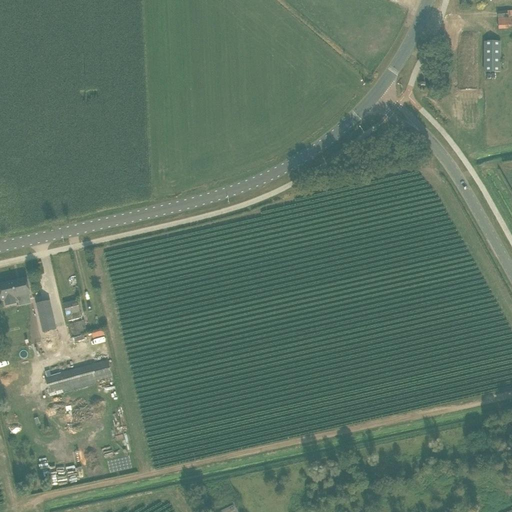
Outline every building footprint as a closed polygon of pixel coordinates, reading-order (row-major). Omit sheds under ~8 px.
[(511,10),(497,12),(497,18),(498,29),(511,27),(511,10)] [(484,72),(500,72),(500,42),(484,42),(484,72)] [(15,298),(30,294),(26,279),(0,284),(0,299),(0,301),(4,300),(5,306),(16,304),(15,298)] [(76,300),(63,304),(68,322),(81,318),(76,300)] [(37,304),(40,319),(53,316),(50,301),(37,304)] [(56,331),(53,316),(40,319),(43,334),(56,331)] [(84,321),(68,325),(72,338),(87,334),(84,321)] [(107,360),(44,378),(49,395),(112,377),(107,360)]
